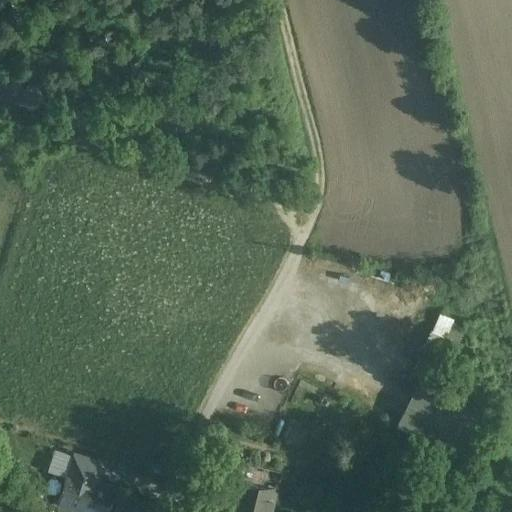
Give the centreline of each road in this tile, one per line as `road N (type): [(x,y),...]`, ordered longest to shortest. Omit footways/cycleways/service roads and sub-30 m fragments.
road 1 (unclassified): [(172,511),(201,410),(308,221)]
road 2 (track): [(308,221),(63,118)]
road 3 (track): [(308,221),(325,189),(326,161),(282,0)]
